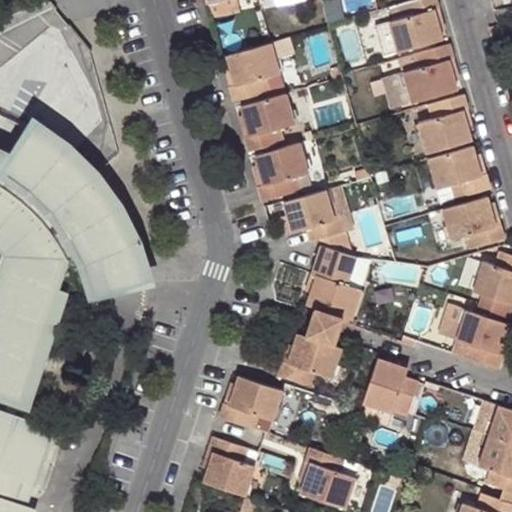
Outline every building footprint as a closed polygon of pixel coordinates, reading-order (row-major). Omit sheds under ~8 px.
[(242,12),(238,0),(228,0),(206,5),(210,20),(242,12)] [(439,8),(436,0),(405,0),(397,2),(402,18),(389,21),(397,51),(434,41),(440,39),(433,9),(439,8)] [(384,6),(389,21),(402,18),(397,2),(384,6)] [(439,8),(433,9),(440,39),(447,36),(439,8)] [(382,55),(397,51),(389,21),(374,25),(382,55)] [(289,36),(271,41),(276,58),(294,53),(289,36)] [(269,42),(228,54),(231,64),(237,86),(229,88),(232,101),(244,97),(269,90),(265,78),(280,73),(276,58),(271,41),(269,42)] [(448,42),(436,46),(412,53),(417,68),(404,72),(412,102),(449,91),(455,90),(452,79),(447,60),(453,58),(448,42)] [(399,56),(404,72),(417,68),(412,53),(399,56)] [(447,60),(452,79),(459,78),(453,58),(447,60)] [(229,88),(237,86),(231,64),(223,67),(229,88)] [(392,108),(412,102),(404,72),(383,78),(392,108)] [(285,93),(280,73),(265,78),(269,90),(244,97),(245,104),(285,93)] [(245,104),(243,105),(245,115),(250,136),(243,138),(246,150),(257,147),(284,139),(280,127),(294,123),(285,93),(245,104)] [(463,94),(451,97),(427,104),(431,119),(418,122),(426,151),(469,139),(466,129),(461,110),(467,108),(463,94)] [(461,110),(466,129),(473,128),(467,108),(461,110)] [(243,138),(250,136),(245,115),(237,118),(243,138)] [(0,244),(4,248),(0,259),(0,385),(25,394),(62,280),(71,252),(80,255),(102,263),(132,272),(140,245),(145,230),(141,229),(131,225),(111,190),(84,158),(61,139),(33,118),(31,121),(13,150),(0,143),(0,244)] [(311,186),(299,141),(258,153),(256,153),(259,166),(264,185),(257,187),(260,200),(270,197),(311,186)] [(474,157),(471,145),(428,157),(437,188),(451,184),(454,197),(478,190),(490,186),(487,176),(480,178),(474,157)] [(481,155),(474,157),(480,178),(487,176),(481,155)] [(264,185),(259,166),(251,168),(257,187),(264,185)] [(288,215),(293,231),(308,227),(309,224),(322,231),(326,234),(328,235),(344,231),(340,219),(335,221),(326,189),(284,201),(288,215)] [(486,196),(480,198),(443,208),(451,239),(466,235),(469,247),(504,237),(500,224),(494,226),(490,210),(486,196)] [(496,209),(490,210),(494,226),(500,224),(496,209)] [(288,232),(293,231),(288,215),(283,217),(288,232)] [(321,238),(322,236),(320,235),(322,231),(309,224),(308,227),(306,231),(312,239),(321,238)] [(355,255),(322,243),(313,270),(318,272),(313,288),(310,301),(317,304),(344,314),(352,316),(360,286),(347,281),(355,255)] [(147,273),(140,245),(132,272),(102,263),(107,282),(147,273)] [(511,301),(511,253),(501,250),(497,262),(485,258),(475,288),(511,301)] [(313,288),(318,272),(313,270),(308,286),(313,288)] [(338,331),(344,314),(317,304),(311,321),(307,334),(334,342),(338,331)] [(463,312),(502,334),(504,322),(505,320),(465,305),(463,312)] [(461,322),(457,339),(469,343),(464,355),(500,366),(505,352),(497,350),(502,334),(463,312),(461,322)] [(438,333),(457,339),(461,322),(444,316),(438,333)] [(331,376),(342,346),(334,342),(307,334),(298,331),(287,362),(283,361),(279,373),(313,384),(318,371),(331,376)] [(497,350),(505,352),(509,338),(502,334),(497,350)] [(409,366),(378,355),(364,399),(397,410),(398,408),(408,412),(417,386),(419,377),(407,372),(409,366)] [(254,379),(239,375),(235,386),(232,397),(247,401),(254,379)] [(442,379),(428,375),(426,379),(441,384),(442,379)] [(247,401),(244,425),(255,428),(259,415),(270,417),(280,387),(275,385),(254,379),(247,401)] [(417,409),(431,414),(441,384),(426,379),(424,388),(417,409)] [(232,397),(235,386),(229,384),(225,395),(232,397)] [(229,406),(232,397),(225,395),(222,405),(229,406)] [(244,425),(247,401),(232,397),(229,406),(222,405),(217,416),(244,425)] [(489,432),(511,439),(511,407),(484,398),(473,427),(489,432)] [(0,400),(0,463),(2,464),(21,408),(0,400)] [(0,463),(0,485),(22,493),(28,475),(38,478),(40,479),(58,420),(21,408),(2,464),(0,463)] [(511,439),(489,432),(479,464),(491,469),(487,480),(503,487),(511,489),(511,439)] [(213,454),(207,469),(203,481),(235,492),(241,446),(211,437),(206,453),(213,454)] [(235,492),(245,495),(254,465),(243,461),(246,447),(241,446),(235,492)] [(340,471),(345,457),(311,446),(307,460),(311,462),(301,492),(342,505),(352,476),(340,471)] [(246,447),(243,461),(254,465),(258,451),(246,447)] [(200,467),(207,469),(213,454),(206,453),(200,467)] [(32,496),(38,478),(28,475),(22,493),(19,502),(15,511),(38,511),(43,500),(32,496)] [(22,493),(0,485),(0,495),(19,502),(22,493)] [(511,489),(503,487),(501,492),(511,496),(511,489)] [(511,511),(511,502),(499,498),(484,492),(479,506),(464,500),(460,511),(511,511)] [(511,496),(501,492),(499,498),(511,502),(511,496)] [(15,511),(19,502),(0,495),(0,511),(15,511)]
